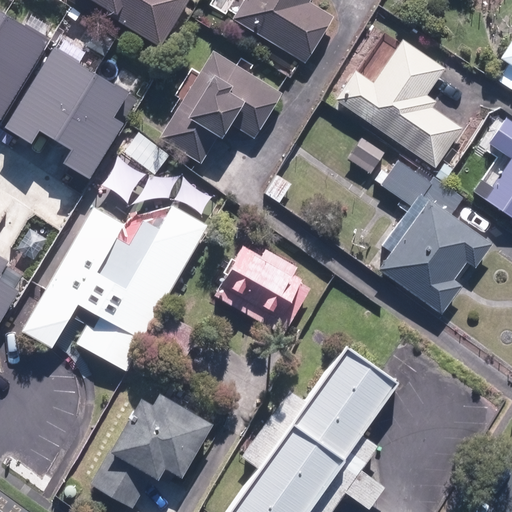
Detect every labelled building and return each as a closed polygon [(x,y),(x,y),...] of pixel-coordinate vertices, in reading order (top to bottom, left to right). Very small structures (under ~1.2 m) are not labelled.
[(73,0),(157,49),(186,0),(73,0)] [(239,0),(227,21),(301,66),(330,18),(306,4),(308,0),(239,0)] [(464,0),(464,1),(464,3),(464,6),(464,9),(465,11),(466,13),(468,15),(470,17),(472,19),(474,20),(477,20),(479,20),(482,20),(485,19),(487,18),(489,16),(491,14),(492,12),(493,10),(494,7),(494,4),(493,2),(492,0),(464,0)] [(49,33),(7,8),(0,19),(0,112),(1,113),(49,33)] [(511,28),(490,61),(502,69),(493,82),(511,94),(511,28)] [(38,124),(54,133),(94,66),(53,41),(5,122),(31,137),(38,124)] [(352,72),(331,102),(431,170),(458,130),(431,111),(435,105),(423,96),(441,71),(398,41),(369,84),(352,72)] [(208,52),(154,140),(197,167),(223,125),(251,142),(279,96),(208,52)] [(137,90),(94,66),(54,133),(70,142),(62,155),(89,171),(137,90)] [(511,127),(500,119),(482,147),(495,156),(469,197),(511,224),(511,127)] [(134,132),(118,153),(151,178),(167,157),(134,132)] [(359,140),(344,161),(365,176),(380,155),(359,140)] [(460,199),(397,154),(374,186),(404,207),(374,249),(384,256),(373,271),(436,317),(487,247),(447,218),(460,199)] [(290,184),(273,174),(260,197),(276,206),(290,184)] [(211,196),(181,178),(169,196),(199,215),(211,196)] [(85,210),(15,335),(45,352),(67,312),(83,321),(70,345),(123,374),(204,230),(164,208),(151,232),(135,223),(122,246),(111,239),(117,228),(85,210)] [(207,299),(281,338),(309,286),(290,276),(294,268),(261,250),(258,257),(236,245),(207,299)] [(0,313),(23,274),(0,259),(0,313)] [(166,316),(146,351),(177,369),(197,333),(166,316)] [(249,470),(219,511),(329,511),(340,497),(361,511),(365,511),(381,490),(357,473),(374,449),(356,437),(393,384),(337,345),(298,401),(282,391),(234,460),(249,470)] [(131,400),(85,487),(130,511),(146,482),(151,484),(157,472),(174,481),(204,427),(150,398),(145,408),(131,400)]
